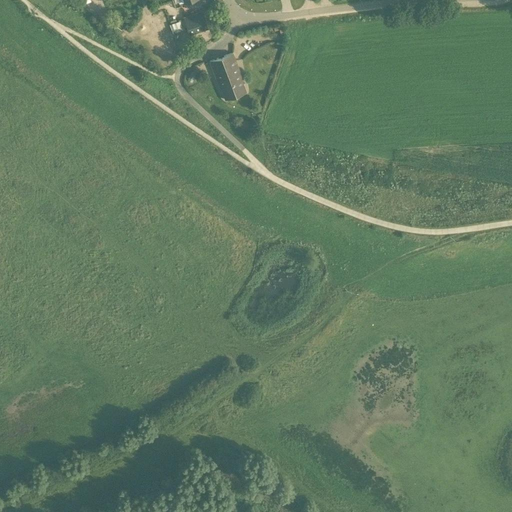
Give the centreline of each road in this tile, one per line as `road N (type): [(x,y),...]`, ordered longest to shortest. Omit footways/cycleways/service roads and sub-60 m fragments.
road 1 (unclassified): [(511,222),(463,231),(401,228),(268,175),(176,80),(241,17)]
road 2 (unclassified): [(241,17),(426,0)]
